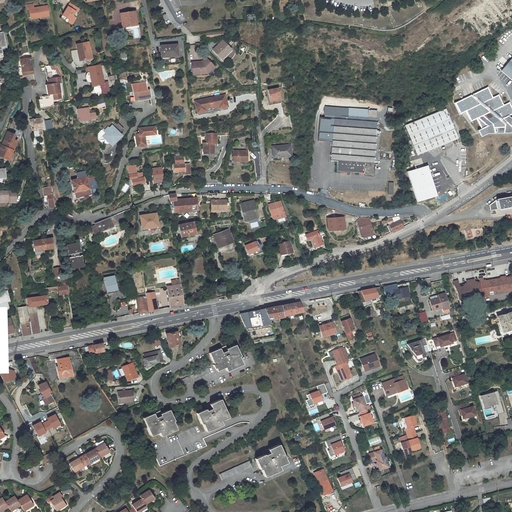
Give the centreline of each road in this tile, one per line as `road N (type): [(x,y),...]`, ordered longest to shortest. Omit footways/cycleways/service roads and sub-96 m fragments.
road 1 (residential): [(41,211),(92,219),(160,191),(279,188),(353,209),(419,208),(429,219)]
road 2 (primary): [(255,301),(511,252)]
road 3 (residential): [(211,309),(213,330),(198,350),(159,373),(155,388),(168,398),(249,387),(266,398),(260,415)]
road 4 (residential): [(9,470),(37,480),(66,449),(103,429),(116,433),(117,464),(75,511)]
road 5 (primary): [(0,350),(211,309)]
road 6 (tertiary): [(429,219),(269,278),(253,291),(255,301)]
road 7 (residential): [(0,127),(22,92),(41,211)]
road 8 (residential): [(360,382),(337,395),(379,511)]
road 9 (unknown): [(76,217),(107,204),(126,137),(148,106)]
road 10 (residential): [(260,415),(189,470),(191,487),(211,511)]
road 11 (residential): [(468,474),(433,353)]
